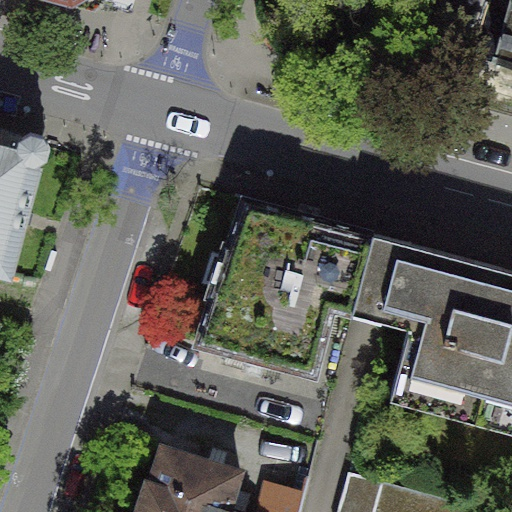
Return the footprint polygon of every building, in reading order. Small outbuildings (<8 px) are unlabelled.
[(511,27),(503,63),(511,65),(511,27)] [(43,146),(0,134),(0,269),(9,272),(43,146)] [(358,299),(376,234),(247,200),(233,249),(230,248),(217,293),(219,293),(204,345),(229,352),(225,366),(255,374),(285,382),(290,367),(318,375),(337,309),(354,314),(358,299)] [(511,430),(511,271),(376,234),(358,299),(418,316),(395,399),(511,430)] [(234,511),(246,475),(167,449),(156,484),(152,483),(142,511),(234,511)] [(277,471),(265,511),(301,511),(310,480),(277,471)] [(490,511),(390,484),(382,511),(490,511)]
